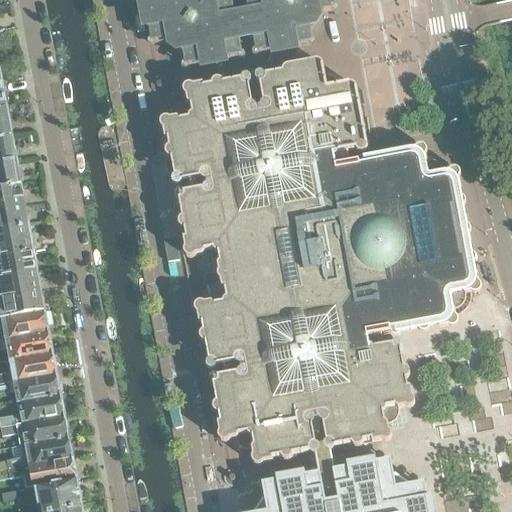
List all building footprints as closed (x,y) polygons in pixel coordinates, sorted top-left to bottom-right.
[(142,0),(151,45),(165,43),(182,55),(184,69),(243,58),(231,0),(228,0),(210,4),(204,0),(142,0)] [(334,0),(245,0),(255,55),(314,45),(311,32),(323,14),(337,11),(334,0)] [(318,67),(287,73),(259,78),(267,118),(261,119),(255,120),(248,81),(188,92),(190,101),(183,104),(178,109),(175,116),(175,124),(165,125),(189,255),(218,250),(228,304),(199,310),(224,439),(233,437),(236,444),(241,449),(248,452),(255,452),(257,462),(287,457),(310,453),(311,449),(315,447),(328,444),(332,444),(335,446),(336,449),(354,445),(356,449),(360,450),(364,447),(365,443),(382,440),(382,437),(384,435),(387,434),(383,417),(386,415),(388,413),(388,410),(405,407),(405,404),(407,402),(410,400),(406,382),(410,380),(411,376),(409,372),(405,371),(401,354),(398,354),(395,352),(394,348),(372,353),(371,346),(370,340),(392,335),(392,331),(397,329),(401,331),(403,334),(420,330),(421,326),(425,324),(429,325),(431,328),(448,325),(448,322),(450,320),(452,318),(459,316),(465,312),(469,306),(472,299),(472,289),(473,287),(476,285),(473,268),(469,267),(466,263),(467,259),(471,257),(462,210),(458,209),(456,205),(457,201),(460,199),(457,181),(453,181),(451,178),(448,171),(444,165),(439,161),(432,158),(425,158),(421,158),(419,157),(417,154),(399,157),(399,160),(396,163),(393,163),(390,162),(388,159),(371,162),(371,165),(370,168),(367,169),(361,170),(360,164),(338,168),(336,162),(335,155),(358,151),(359,147),(362,145),(359,127),(362,124),(363,120),(361,117),(357,116),(354,98),(351,98),(348,96),(347,93),(343,85),(337,80),(328,76),(320,76),(318,67)] [(0,139),(12,137),(7,109),(0,110),(0,139)] [(0,164),(17,161),(12,137),(0,139),(0,164)] [(0,189),(22,185),(17,161),(0,164),(0,189)] [(0,211),(26,206),(22,185),(0,189),(0,211)] [(0,231),(29,226),(26,206),(0,211),(0,231)] [(0,231),(0,256),(34,251),(29,226),(0,231)] [(34,251),(0,256),(0,279),(38,272),(34,251)] [(38,272),(0,279),(0,299),(42,292),(38,272)] [(0,319),(46,311),(42,292),(0,299),(0,319)] [(46,311),(0,319),(0,341),(50,332),(46,311)] [(54,354),(50,332),(0,341),(0,363),(9,362),(54,354)] [(54,354),(9,362),(12,374),(0,376),(0,385),(58,374),(54,354)] [(62,396),(58,374),(0,385),(0,395),(15,393),(17,404),(61,396),(62,396)] [(61,396),(17,404),(19,416),(0,419),(0,423),(1,429),(65,417),(61,396)] [(69,439),(65,417),(1,429),(3,439),(23,435),(25,447),(69,439)] [(73,460),(69,439),(12,449),(14,461),(7,462),(9,472),(73,460)] [(320,474),(333,472),(328,444),(315,447),(320,474)] [(73,460),(9,472),(0,474),(0,482),(23,478),(25,491),(77,481),(73,460)] [(391,460),(333,472),(320,474),(287,480),(262,485),(265,498),(255,511),(430,511),(425,486),(408,489),(401,485),(395,480),(391,460)] [(77,481),(25,491),(28,511),(58,511),(82,508),(77,481)] [(20,493),(19,492),(4,495),(6,505),(13,503),(20,493)]
